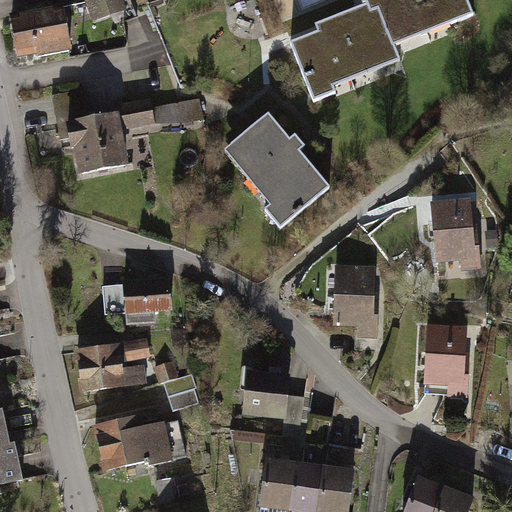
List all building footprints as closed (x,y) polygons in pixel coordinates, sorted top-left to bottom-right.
[(124,0),(88,0),(96,20),(128,8),(124,0)] [(300,43),(320,97),(408,64),(402,47),(480,18),(472,0),(374,0),(376,5),(326,24),(329,32),(300,43)] [(68,6),(14,17),(22,60),(76,49),(68,6)] [(85,88),(52,95),(64,147),(76,145),(83,178),(134,167),(128,136),(195,122),(190,102),(154,110),(151,99),(91,112),(85,88)] [(277,114),(229,152),(289,230),(338,192),(277,114)] [(474,202),(435,206),(442,269),(481,264),(474,202)] [(382,271),(337,271),(337,329),(381,329),(382,271)] [(177,282),(105,285),(107,320),(179,317),(177,282)] [(475,332),(430,332),(430,390),(475,391),(475,332)] [(152,341),(78,350),(83,390),(157,382),(152,341)] [(294,377),(250,372),(245,414),(285,418),(283,440),(307,442),(311,399),(292,397),(294,377)] [(195,379),(169,385),(176,415),(202,408),(195,379)] [(17,426),(13,410),(0,412),(0,487),(29,481),(24,460),(17,426)] [(146,413),(95,424),(105,473),(186,456),(178,422),(149,428),(146,413)] [(286,463),(271,461),(266,509),(291,511),(354,511),(360,471),(345,469),(315,466),(286,463)] [(435,487),(421,482),(409,511),(469,511),(474,502),(461,498),(435,487)]
